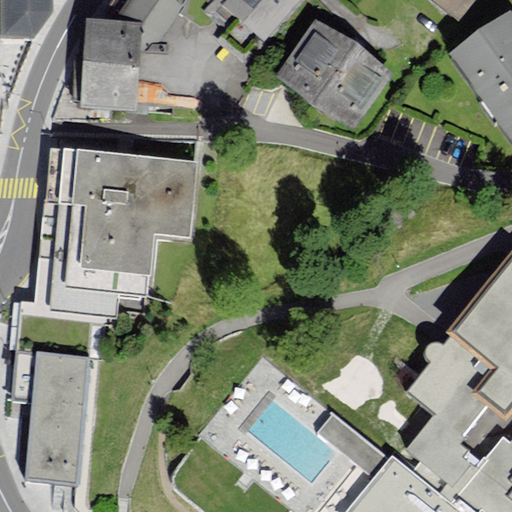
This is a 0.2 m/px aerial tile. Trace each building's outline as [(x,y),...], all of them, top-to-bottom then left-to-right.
[(53,0),(3,0),(3,10),(3,34),(33,37),(53,3),(53,0)] [(176,0),(128,0),(124,7),(159,35),(183,5),(176,0)] [(230,0),(226,4),(262,35),(292,0),(230,0)] [(435,0),(455,16),(468,0),(435,0)] [(511,16),(510,14),(455,52),(511,133),(511,16)] [(93,22),(88,101),(131,104),(137,26),(93,22)] [(280,75),(352,125),(388,74),(317,24),(280,75)] [(55,149),(37,308),(115,317),(118,290),(146,293),(153,234),(188,238),(197,165),(55,149)] [(511,511),(511,281),(451,351),(410,399),(439,424),(402,466),(400,465),(397,468),(335,416),(319,436),(380,488),(358,511),(511,511)] [(110,363),(115,317),(37,308),(18,306),(13,349),(21,350),(20,353),(92,361),(110,363)] [(27,478),(78,484),(92,361),(20,353),(15,398),(35,400),(27,478)]
